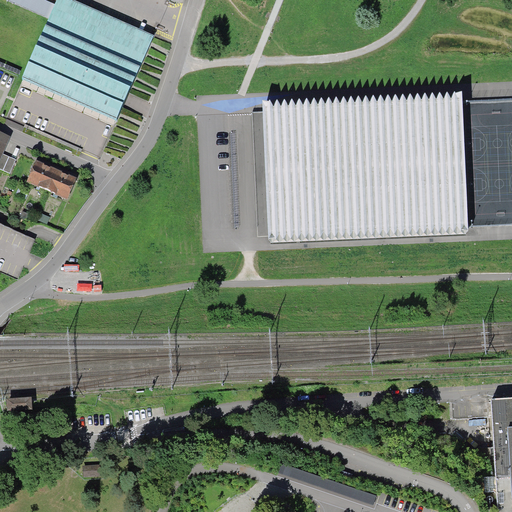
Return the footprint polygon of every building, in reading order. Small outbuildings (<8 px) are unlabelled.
[(58,0),(21,83),(114,125),(153,38),(68,0),(58,0)] [(268,235),(269,242),(468,234),(462,97),(286,104),(264,105),(264,113),(254,114),(257,203),(259,235),(268,235)] [(0,161),(4,154),(11,137),(0,132),(0,161)] [(4,154),(0,161),(0,168),(10,173),(16,159),(4,154)] [(28,182),(67,200),(77,178),(63,172),(51,167),(37,160),(28,182)] [(32,399),(6,400),(7,412),(33,411),(32,399)] [(511,399),(491,401),(497,507),(511,506),(511,399)] [(83,467),(84,478),(101,476),(99,465),(83,467)] [(376,506),(379,495),(282,465),(279,476),(376,506)]
